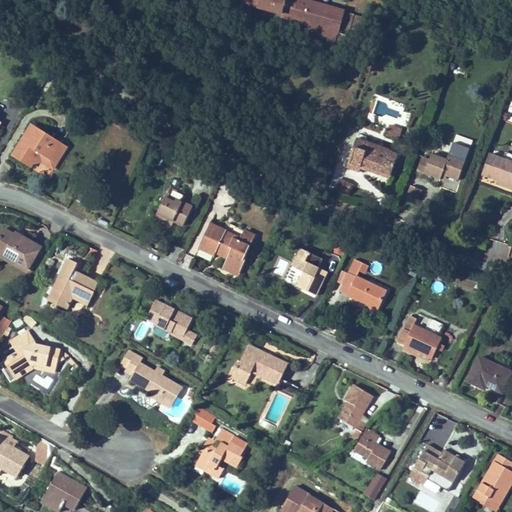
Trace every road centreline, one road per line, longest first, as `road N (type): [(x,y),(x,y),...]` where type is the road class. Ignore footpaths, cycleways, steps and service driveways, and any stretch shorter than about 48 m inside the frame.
road 1 (unclassified): [(0,8),(189,138),(319,207),(511,273)]
road 2 (residential): [(0,190),(511,427)]
road 3 (residential): [(108,459),(0,397)]
